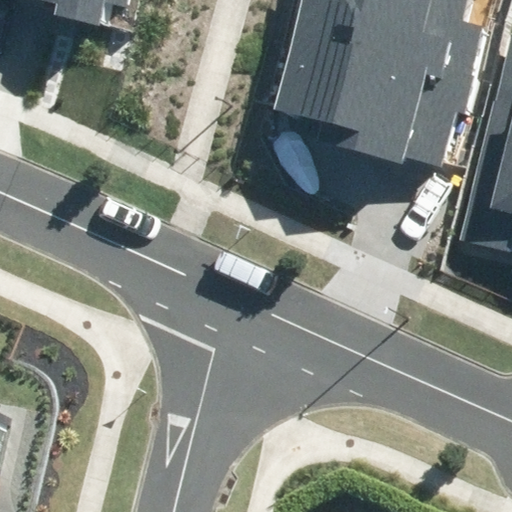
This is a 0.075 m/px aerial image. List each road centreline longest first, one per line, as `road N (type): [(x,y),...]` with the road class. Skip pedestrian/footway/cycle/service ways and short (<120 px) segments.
road 1 (residential): [(234,292),(511,435)]
road 2 (residential): [(0,174),(234,292)]
road 3 (residential): [(234,292),(178,511)]
